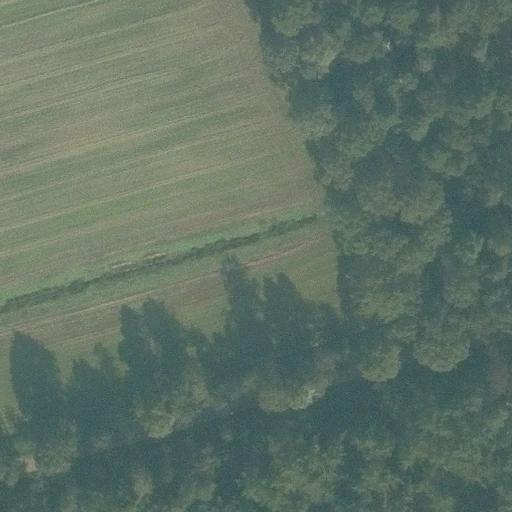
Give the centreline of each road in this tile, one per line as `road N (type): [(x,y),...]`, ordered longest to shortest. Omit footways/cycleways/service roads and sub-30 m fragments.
road 1 (unclassified): [(0,459),(511,326)]
road 2 (track): [(511,359),(488,333),(326,0)]
